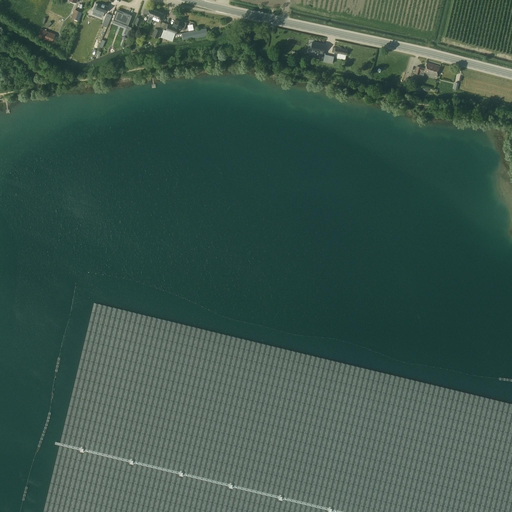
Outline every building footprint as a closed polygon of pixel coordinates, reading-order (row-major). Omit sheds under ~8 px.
[(106,9),(107,6),(102,4),(99,3),(98,6),(96,9),(101,11),(105,13),(106,9)] [(147,22),(150,23),(153,16),(155,10),(146,6),(142,16),(145,17),(146,13),(150,15),(147,22)] [(71,18),(79,21),(82,12),(74,9),(71,18)] [(161,31),(162,31),(165,24),(162,22),(165,14),(155,10),(153,16),(160,19),(159,22),(157,21),(154,28),(155,29),(152,36),(158,38),(161,31)] [(116,11),(113,20),(127,26),(124,34),(129,35),(132,27),(128,26),(132,16),(123,12),(122,13),(117,11),(116,11)] [(107,14),(102,24),(107,26),(112,16),(107,14)] [(173,41),(175,42),(176,38),(182,37),(183,41),(208,36),(206,28),(176,34),(178,28),(184,30),(186,23),(176,19),(173,26),(165,24),(162,31),(163,31),(161,37),(172,42),(173,41)] [(38,37),(52,43),(56,34),(41,29),(38,37)] [(106,31),(101,42),(107,44),(109,40),(112,42),(115,36),(106,31)] [(324,52),(326,43),(313,40),(311,48),(324,52)] [(424,73),(437,76),(439,66),(426,63),(425,68),(417,66),(415,73),(419,75),(419,74),(423,75),(424,73)]
